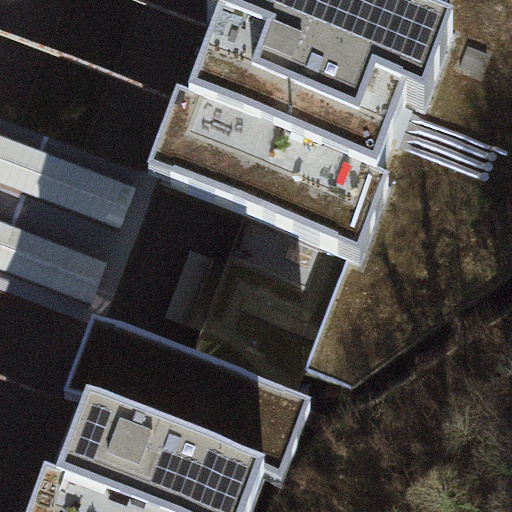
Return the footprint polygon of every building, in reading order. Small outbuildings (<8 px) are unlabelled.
[(0,0),(0,511),(16,511),(29,480),(55,410),(86,327),(139,186),(168,105),(187,53),(206,0),(0,0)] [(348,261),(369,269),(399,188),(386,183),(405,131),(424,138),(462,32),(440,24),(374,0),(188,0),(172,47),(187,53),(168,105),(148,97),(119,179),(139,186),(242,223),(348,261)] [(511,0),(448,0),(440,24),(462,32),(424,138),(405,131),(386,183),(399,188),(369,269),(348,261),(303,379),(352,392),(511,279),(511,0)] [(448,0),(374,0),(440,24),(448,0)] [(348,261),(242,223),(233,246),(225,270),(200,336),(189,365),(292,403),(303,379),(348,261)] [(258,511),(267,489),(283,495),(314,412),(292,403),(189,365),(86,327),(63,318),(32,401),(55,410),(29,480),(7,472),(0,490),(0,511),(258,511)]
